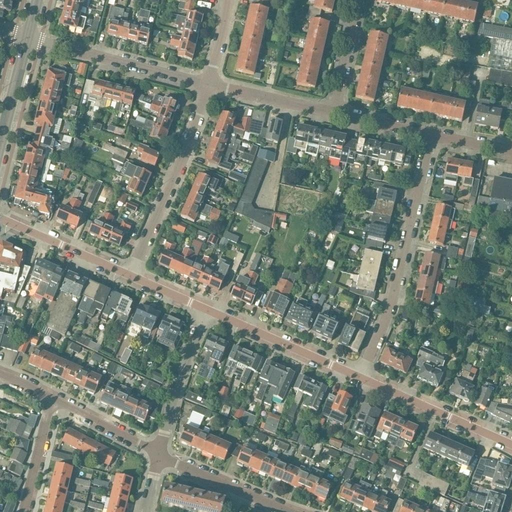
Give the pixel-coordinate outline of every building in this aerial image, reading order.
[(11,12),(13,3),(0,0),(0,9),(2,10),(0,18),(9,21),(11,12)] [(315,0),(314,8),(309,7),(308,14),(320,17),(321,11),(332,13),(335,0),(315,0)] [(410,11),(412,0),(375,0),(378,1),(377,4),(410,11)] [(446,0),(445,0),(412,0),(410,11),(442,19),(446,0)] [(442,19),(474,26),(478,8),(446,0),(442,19)] [(196,6),(181,2),(179,10),(194,14),(196,6)] [(65,9),(64,14),(80,18),(82,8),(66,4),(65,3),(64,9),(65,9)] [(273,13),(274,7),(262,4),(261,10),(250,7),(243,40),(262,44),(268,12),(273,13)] [(118,38),(124,14),(125,10),(113,7),(109,20),(112,21),(108,36),(118,38)] [(148,25),(153,26),(156,14),(146,12),(144,19),(138,43),(148,46),(152,31),(146,30),(148,25)] [(61,26),(69,28),(84,31),(85,26),(91,27),(90,33),(97,35),(100,23),(94,22),(87,20),(80,18),(64,14),(63,16),(62,15),(61,21),(62,22),(61,26)] [(130,16),(124,14),(118,38),(128,41),(132,26),(128,25),(130,16)] [(176,22),(201,28),(203,17),(189,14),(187,19),(178,17),(169,15),(168,20),(176,22)] [(320,17),(308,14),(307,20),(311,21),(304,53),(323,57),(330,25),(319,23),(320,17)] [(132,26),(128,41),(138,43),(144,19),(139,18),(136,27),(132,26)] [(199,38),(201,28),(176,22),(175,27),(185,29),(184,34),(199,38)] [(480,25),(478,36),(484,37),(486,26),(480,25)] [(364,65),(382,69),(389,37),(371,33),(364,65)] [(173,37),(172,42),(196,48),(199,38),(184,34),(183,39),(173,37)] [(471,38),(468,49),(474,51),(477,40),(471,38)] [(511,41),(507,41),(501,40),(496,39),(494,39),(489,68),(504,71),(511,72),(511,41)] [(262,44),(243,40),(237,72),(255,76),(262,44)] [(194,58),(196,48),(172,42),(171,46),(180,49),(179,54),(194,58)] [(315,89),(323,57),(304,53),(297,85),(315,89)] [(78,74),(84,75),(87,65),(80,63),(78,74)] [(460,69),(472,71),(473,65),(461,63),(460,69)] [(382,69),(364,65),(356,98),(374,102),(382,69)] [(46,80),(46,82),(63,86),(69,88),(72,76),(67,75),(67,73),(67,71),(66,69),(64,68),(62,68),(60,69),(59,71),(58,73),(49,70),(48,75),(47,75),(45,80),(46,80)] [(471,78),(472,71),(460,69),(459,75),(471,78)] [(511,72),(504,71),(503,78),(511,79),(511,72)] [(511,86),(511,79),(503,78),(502,85),(511,86)] [(88,102),(96,104),(93,113),(98,114),(100,109),(106,84),(96,82),(96,83),(87,81),(80,107),(87,108),(88,102)] [(46,82),(45,86),(44,87),(42,92),(60,97),(63,86),(46,82)] [(107,101),(112,102),(116,87),(106,84),(100,109),(104,110),(107,101)] [(116,87),(112,102),(117,103),(114,113),(119,114),(126,89),(116,87)] [(126,89),(119,114),(124,115),(125,112),(130,113),(132,107),(136,92),(126,89)] [(398,107),(430,115),(435,97),(402,89),(398,107)] [(41,103),(57,108),(60,97),(42,92),(41,98),(42,99),(41,103)] [(154,102),(152,106),(176,115),(179,105),(173,103),(174,100),(166,97),(165,100),(155,96),(153,101),(154,102)] [(435,97),(430,115),(448,119),(463,122),(467,104),(435,97)] [(55,118),(57,108),(41,103),(39,107),(38,108),(37,114),(55,118)] [(475,125),(486,128),(489,111),(483,109),(484,104),(479,103),(475,125)] [(176,115),(152,106),(147,105),(145,109),(160,115),(158,120),(172,125),(176,115)] [(508,110),(509,107),(503,105),(501,113),(489,111),(486,128),(498,130),(500,121),(506,122),(508,110)] [(253,111),(251,120),(244,119),(242,126),(235,123),(237,117),(230,114),(229,116),(223,114),(219,124),(244,132),(261,136),(266,114),(253,111)] [(55,118),(37,114),(35,119),(36,121),(35,125),(39,126),(37,136),(47,139),(56,141),(62,143),(64,137),(49,133),(50,129),(52,130),(55,118)] [(169,134),(172,125),(158,120),(156,124),(137,117),(136,122),(145,126),(169,134)] [(165,144),(169,134),(145,126),(136,122),(133,121),(131,126),(153,134),(151,139),(165,144)] [(263,129),(261,138),(264,139),(267,140),(267,142),(279,144),(283,123),(272,121),(269,131),(263,129)] [(244,132),(219,124),(216,133),(229,138),(235,140),(237,135),(242,137),(244,132)] [(113,136),(114,134),(115,129),(108,127),(106,135),(113,136)] [(306,151),(308,145),(311,129),(299,127),(296,140),(291,139),(288,153),(296,155),(297,149),(306,151)] [(115,129),(114,134),(124,137),(126,131),(115,129)] [(319,147),(323,132),(311,129),(308,145),(306,151),(306,153),(309,154),(308,155),(317,157),(318,153),(319,147)] [(331,150),(334,134),(323,132),(319,147),(318,153),(330,156),(331,150)] [(235,140),(229,138),(216,133),(212,143),(237,151),(239,152),(241,147),(234,144),(235,140)] [(347,137),(334,134),(331,150),(330,156),(329,158),(348,162),(352,143),(346,142),(347,137)] [(37,136),(34,146),(30,144),(29,149),(27,150),(26,156),(27,156),(44,160),(47,150),(53,152),(56,141),(47,139),(37,136)] [(121,140),(118,139),(116,144),(129,149),(131,143),(121,139),(121,140)] [(358,144),(352,143),(348,162),(366,166),(367,158),(371,142),(359,140),(358,144)] [(379,161),(382,145),(371,142),(367,158),(366,166),(371,167),(372,159),(379,161)] [(212,143),(209,152),(228,159),(230,154),(235,156),(237,151),(212,143)] [(103,149),(115,155),(127,160),(129,155),(115,149),(115,150),(105,145),(103,149)] [(385,162),(391,163),(394,148),(382,145),(379,161),(378,164),(384,166),(385,162)] [(257,153),(258,148),(252,146),(249,155),(255,157),(257,153)] [(143,147),(140,153),(144,155),(141,161),(155,168),(160,156),(149,152),(150,150),(143,147)] [(406,150),(394,148),(391,163),(403,166),(406,150)] [(72,149),(70,154),(78,157),(80,152),(72,149)] [(273,164),(275,155),(263,151),(261,159),(269,162),(273,164)] [(228,159),(209,152),(206,162),(219,167),(219,168),(230,172),(232,165),(227,163),(228,159)] [(240,152),(239,152),(238,155),(242,157),(241,160),(253,164),(255,157),(249,155),(243,153),(240,152)] [(125,165),(127,160),(115,155),(112,160),(125,165)] [(25,162),(24,166),(41,171),(48,173),(51,162),(44,160),(27,156),(26,156),(25,161),(25,162)] [(261,159),(258,158),(256,164),(267,169),(269,162),(261,159)] [(457,183),(458,177),(461,162),(448,160),(445,181),(457,183)] [(70,162),(67,170),(73,173),(76,165),(70,162)] [(458,177),(466,178),(465,185),(474,187),(475,180),(471,179),(473,164),(461,162),(458,177)] [(121,176),(123,177),(147,187),(151,176),(138,170),(138,168),(127,163),(121,176)] [(267,169),(256,164),(254,170),(264,175),(267,169)] [(48,173),(41,171),(24,166),(23,171),(22,172),(20,177),(38,182),(45,183),(48,173)] [(264,175),(254,170),(252,177),(262,181),(264,175)] [(196,185),(219,195),(222,196),(224,191),(219,189),(224,179),(206,172),(204,177),(200,175),(196,185)] [(233,172),(230,178),(246,185),(248,177),(233,172)] [(18,189),(36,193),(38,182),(20,177),(19,183),(20,184),(18,189)] [(147,187),(123,177),(117,192),(124,195),(126,191),(142,198),(147,187)] [(262,181),(252,177),(249,183),(260,187),(262,181)] [(388,177),(386,183),(397,186),(399,180),(388,177)] [(491,201),(511,204),(511,182),(495,179),(491,201)] [(96,183),(92,193),(97,196),(102,185),(96,183)] [(260,187),(249,183),(247,189),(257,193),(260,187)] [(396,193),(397,188),(375,183),(374,189),(379,190),(376,203),(394,207),(397,194),(396,193)] [(217,200),(219,195),(196,185),(192,194),(205,200),(207,195),(217,200)] [(97,196),(106,200),(111,190),(102,186),(97,196)] [(18,189),(15,188),(12,198),(16,199),(14,205),(20,207),(39,215),(40,214),(49,216),(53,201),(39,197),(35,196),(36,193),(18,189)] [(257,193),(247,189),(245,195),(255,199),(257,193)] [(76,191),(72,200),(68,209),(62,207),(57,220),(67,224),(77,202),(80,194),(81,193),(76,191)] [(124,205),(128,197),(119,193),(116,202),(124,205)] [(77,202),(67,224),(77,229),(83,216),(77,214),(82,204),(85,196),(80,194),(77,202)] [(188,203),(211,214),(219,217),(221,212),(203,204),(205,200),(192,194),(188,203)] [(328,204),(331,197),(322,194),(320,200),(328,204)] [(255,199),(245,195),(242,201),(252,205),(255,199)] [(443,195),(442,201),(454,204),(455,198),(443,195)] [(468,207),(474,209),(476,199),(470,198),(468,207)] [(475,215),(487,218),(489,210),(491,201),(479,198),(475,215)] [(126,207),(136,212),(139,206),(128,201),(126,207)] [(236,214),(244,217),(243,217),(253,221),(255,210),(252,205),(242,201),(236,214)] [(511,214),(511,204),(491,201),(489,210),(511,214)] [(219,217),(211,214),(188,203),(184,213),(197,218),(199,214),(209,218),(217,221),(219,217)] [(391,219),(394,207),(376,203),(373,215),(391,219)] [(109,206),(105,214),(101,224),(95,222),(90,235),(100,239),(110,216),(113,208),(109,206)] [(437,206),(434,218),(452,223),(455,210),(437,206)] [(474,209),(468,207),(464,206),(463,212),(472,214),(474,209)] [(262,212),(255,210),(253,221),(254,222),(259,224),(262,212)] [(262,212),(259,224),(265,226),(268,213),(262,212)] [(274,214),(268,213),(265,226),(271,229),(274,214)] [(373,215),(371,228),(389,232),(391,219),(373,215)] [(110,216),(100,239),(110,244),(115,230),(112,229),(116,219),(110,216)] [(434,218),(432,231),(446,234),(447,230),(450,231),(452,223),(434,218)] [(115,230),(110,244),(111,244),(119,248),(127,231),(129,231),(132,226),(120,221),(116,231),(115,230)] [(187,227),(175,222),(172,230),(183,235),(187,227)] [(271,229),(265,226),(259,224),(254,222),(252,226),(269,233),(271,229)] [(386,244),(389,232),(371,228),(369,235),(366,235),(363,245),(376,248),(382,249),(383,244),(386,244)] [(470,237),(476,239),(478,231),(472,229),(470,237)] [(446,234),(432,231),(429,243),(443,246),(446,234)] [(238,244),(240,238),(227,232),(225,238),(238,244)] [(210,237),(207,243),(215,247),(218,241),(210,237)] [(223,238),(220,245),(226,248),(229,241),(223,238)] [(172,255),(174,251),(176,245),(167,241),(165,247),(167,248),(159,266),(169,270),(175,257),(172,255)] [(31,269),(23,267),(26,255),(12,249),(3,245),(0,246),(0,305),(5,307),(13,309),(19,296),(31,269)] [(362,252),(365,253),(362,265),(380,269),(383,270),(385,262),(382,261),(383,256),(375,254),(376,248),(363,245),(362,252)] [(189,279),(195,265),(190,263),(194,253),(196,248),(192,246),(191,247),(185,261),(179,274),(189,279)] [(449,247),(448,253),(457,256),(459,250),(449,247)] [(244,255),(238,253),(231,270),(237,273),(244,255)] [(456,262),(457,256),(448,253),(446,259),(456,262)] [(426,254),(423,266),(437,270),(443,271),(446,259),(426,254)] [(169,270),(179,274),(185,261),(175,257),(169,270)] [(197,260),(195,265),(189,279),(199,283),(209,260),(204,258),(203,262),(197,260)] [(231,297),(241,302),(254,274),(259,261),(255,259),(249,272),(247,277),(246,280),(240,277),(231,297)] [(30,277),(23,292),(28,294),(35,298),(36,295),(35,295),(49,265),(48,265),(49,262),(44,260),(42,262),(39,261),(32,278),(30,277)] [(199,283),(208,287),(214,274),(209,271),(213,262),(209,260),(199,283)] [(221,260),(214,274),(208,287),(218,292),(231,265),(221,260)] [(52,277),(56,268),(49,265),(35,295),(36,295),(44,299),(53,277),(52,277)] [(377,281),(380,269),(362,265),(359,277),(377,281)] [(434,282),(437,270),(423,266),(420,279),(434,282)] [(57,268),(56,268),(52,277),(53,277),(44,299),(53,303),(66,273),(57,269),(57,268)] [(286,270),(281,280),(275,295),(271,293),(263,312),(273,316),(292,273),(286,270)] [(292,273),(273,316),(282,320),(290,302),(287,300),(293,286),(298,276),(292,273)] [(51,314),(48,320),(45,327),(52,330),(56,332),(79,279),(69,274),(61,292),(57,304),(52,315),(51,314)] [(252,291),(256,281),(258,276),(254,274),(241,302),(246,304),(246,307),(249,308),(251,306),(257,293),(252,291)] [(357,285),(353,283),(352,288),(350,292),(353,294),(356,296),(370,299),(372,293),(374,293),(375,288),(377,281),(359,277),(357,285)] [(79,279),(56,332),(61,335),(65,337),(75,314),(73,313),(80,300),(87,282),(79,279)] [(434,282),(420,279),(417,291),(434,295),(436,296),(439,283),(434,282)] [(462,291),(469,292),(472,281),(465,280),(462,291)] [(90,283),(78,310),(88,315),(89,315),(100,288),(99,288),(99,286),(97,285),(95,286),(90,283)] [(301,285),(295,298),(299,300),(300,301),(300,300),(306,287),(301,285)] [(333,298),(338,289),(332,286),(327,295),(333,298)] [(88,315),(87,317),(92,319),(93,317),(96,310),(101,312),(103,308),(104,306),(110,292),(105,290),(105,289),(102,288),(101,288),(100,288),(89,315),(88,315)] [(434,295),(417,291),(414,303),(429,306),(430,301),(432,301),(434,295)] [(344,305),(351,308),(356,296),(353,294),(350,292),(344,305)] [(112,294),(101,320),(106,323),(111,311),(115,312),(122,297),(115,294),(115,295),(112,294)] [(457,294),(455,301),(465,303),(467,296),(457,294)] [(319,311),(325,297),(321,295),(315,310),(319,311)] [(129,301),(122,297),(115,312),(122,316),(120,321),(126,324),(131,312),(129,311),(133,303),(129,301)] [(482,315),(488,317),(490,309),(484,308),(486,301),(472,297),(469,312),(482,315)] [(291,324),(292,323),(298,326),(304,311),(306,306),(308,303),(300,300),(300,301),(299,300),(296,307),(294,306),(286,322),(291,324)] [(0,320),(7,322),(11,323),(12,318),(3,316),(5,307),(0,305),(0,320)] [(321,340),(330,321),(325,319),(330,307),(325,305),(312,333),(316,335),(316,338),(321,340)] [(144,324),(150,310),(140,306),(129,331),(135,333),(140,322),(144,324)] [(298,326),(304,329),(304,330),(308,332),(315,315),(312,314),(314,311),(313,309),(306,306),(304,311),(298,326)] [(443,310),(429,306),(428,312),(432,313),(441,315),(443,310)] [(404,307),(401,320),(407,321),(410,308),(404,307)] [(359,308),(357,314),(350,328),(346,327),(338,345),(348,349),(365,310),(359,308)] [(160,315),(150,310),(144,324),(148,326),(143,337),(153,341),(158,330),(154,328),(160,315)] [(327,340),(331,342),(339,325),(336,324),(341,312),(335,310),(330,321),(321,340),(325,342),(327,340)] [(365,310),(348,349),(358,354),(366,335),(362,334),(369,319),(368,319),(371,313),(365,310)] [(481,323),(482,317),(469,314),(466,326),(473,327),(474,321),(481,323)] [(163,346),(174,321),(165,317),(159,331),(163,333),(158,344),(159,344),(156,349),(161,352),(163,346)] [(419,336),(423,320),(417,319),(413,335),(419,336)] [(11,323),(7,322),(0,320),(0,334),(3,335),(5,328),(11,330),(13,324),(11,323)] [(181,331),(184,325),(174,321),(163,346),(168,348),(169,346),(176,349),(184,333),(181,331)] [(53,339),(56,332),(52,330),(45,327),(42,334),(53,339)] [(464,336),(473,338),(474,331),(466,329),(464,336)] [(118,332),(114,341),(120,343),(120,344),(124,335),(118,332)] [(39,339),(29,334),(25,341),(30,344),(36,347),(39,339)] [(9,337),(3,335),(1,343),(0,347),(0,348),(6,350),(9,337)] [(9,337),(6,350),(13,351),(16,339),(9,337)] [(88,348),(90,342),(91,341),(82,337),(81,338),(79,337),(76,342),(88,348)] [(202,365),(197,376),(205,380),(207,367),(219,341),(210,337),(204,350),(208,352),(202,365)] [(16,339),(13,351),(18,353),(24,341),(16,339)] [(30,344),(25,341),(24,341),(18,353),(24,356),(30,344)] [(215,371),(212,369),(215,363),(219,365),(228,345),(219,341),(207,367),(205,380),(204,383),(209,384),(215,371)] [(98,353),(101,347),(90,342),(88,348),(98,353)] [(389,343),(380,364),(387,366),(387,367),(391,369),(392,369),(393,369),(399,356),(400,352),(401,348),(389,343)] [(226,377),(231,379),(233,375),(238,366),(244,352),(234,348),(226,367),(229,369),(226,377)] [(439,356),(433,353),(421,348),(417,356),(419,357),(416,364),(423,367),(417,380),(427,384),(439,356)] [(40,370),(47,355),(35,350),(29,365),(40,370)] [(238,366),(233,375),(237,377),(234,386),(239,388),(240,384),(242,380),(253,356),(244,352),(238,366)] [(393,369),(395,370),(394,371),(399,373),(399,372),(406,375),(412,362),(407,359),(409,356),(400,352),(399,356),(393,369)] [(40,370),(51,375),(58,359),(47,355),(40,370)] [(245,386),(251,372),(256,374),(262,360),(253,356),(242,380),(240,384),(245,386)] [(446,359),(439,356),(427,384),(437,388),(443,374),(439,372),(441,367),(443,368),(446,359)] [(63,362),(58,359),(51,375),(62,380),(70,362),(64,360),(63,362)] [(62,380),(73,385),(80,369),(75,367),(75,365),(70,362),(62,380)] [(276,366),(267,362),(258,382),(263,384),(261,387),(262,388),(257,399),(262,401),(266,390),(268,386),(276,366)] [(114,377),(118,367),(113,364),(111,370),(109,375),(114,377)] [(79,387),(84,389),(91,374),(93,369),(87,366),(85,371),(80,369),(73,385),(74,387),(77,388),(79,387)] [(268,386),(272,387),(270,392),(264,404),(271,407),(272,404),(271,403),(273,398),(275,393),(275,392),(285,370),(276,366),(268,386)] [(460,399),(462,392),(470,374),(473,369),(467,366),(465,372),(460,382),(455,380),(449,394),(450,394),(451,396),(454,398),(455,397),(460,399)] [(470,374),(462,392),(460,399),(464,401),(464,402),(467,403),(468,402),(469,403),(474,392),(475,389),(471,387),(478,371),(473,369),(470,374)] [(294,374),(285,370),(275,392),(275,393),(273,398),(282,402),(294,374)] [(165,378),(156,373),(153,380),(162,384),(165,378)] [(94,396),(94,394),(95,395),(102,379),(91,374),(84,389),(89,392),(88,393),(94,396)] [(298,393),(294,402),(286,420),(293,423),(294,419),(293,418),(299,404),(303,395),(304,392),(309,381),(300,377),(294,391),(298,393)] [(442,387),(447,389),(450,381),(445,378),(442,387)] [(304,392),(303,395),(307,396),(303,406),(308,408),(318,385),(309,381),(304,392)] [(150,382),(147,388),(158,393),(160,387),(150,382)] [(486,410),(489,404),(493,395),(489,392),(487,392),(490,386),(485,383),(481,392),(475,406),(486,410)] [(319,385),(318,385),(308,408),(317,412),(326,392),(327,389),(319,385)] [(112,408),(119,393),(108,387),(101,402),(112,408)] [(220,392),(218,398),(225,400),(227,392),(228,390),(222,388),(220,392)] [(198,405),(200,396),(189,391),(186,400),(198,405)] [(130,398),(119,393),(112,408),(123,413),(130,398)] [(335,404),(331,403),(328,401),(326,405),(322,415),(329,418),(332,412),(344,417),(352,400),(340,394),(335,404)] [(201,396),(200,396),(198,405),(208,410),(211,403),(200,398),(201,396)] [(123,413),(134,418),(141,403),(130,398),(123,413)] [(152,407),(141,403),(134,418),(139,420),(138,421),(144,424),(144,422),(145,423),(147,417),(155,421),(157,410),(152,407)] [(511,408),(507,407),(489,404),(486,410),(485,413),(511,424),(511,408)] [(361,436),(372,409),(364,405),(352,433),(361,436)] [(180,442),(191,447),(198,432),(204,418),(207,412),(195,406),(183,436),(181,435),(178,440),(180,441),(180,442)] [(379,412),(372,409),(361,436),(369,440),(380,412),(379,412)] [(234,417),(242,419),(244,412),(236,410),(234,417)] [(31,414),(28,419),(36,423),(39,418),(31,414)] [(385,414),(377,431),(374,438),(379,440),(382,433),(383,433),(383,432),(388,434),(389,434),(396,419),(385,414)] [(244,415),(241,422),(253,427),(256,418),(250,415),(250,417),(244,415)] [(263,430),(275,435),(280,421),(268,416),(263,430)] [(389,434),(388,434),(388,436),(393,438),(394,437),(400,439),(407,424),(396,419),(389,434)] [(15,435),(21,438),(27,426),(17,422),(12,434),(15,435)] [(418,429),(407,424),(400,439),(396,448),(401,450),(405,441),(411,444),(418,429)] [(78,451),(85,437),(69,429),(62,443),(78,451)] [(191,447),(202,452),(209,436),(198,432),(191,447)] [(296,442),(299,436),(292,433),(290,440),(296,442)] [(307,446),(309,439),(300,435),(298,442),(307,446)] [(441,440),(430,435),(423,450),(429,452),(428,454),(433,457),(441,440)] [(220,441),(209,436),(202,452),(213,457),(220,441)] [(101,446),(85,437),(78,451),(94,459),(101,446)] [(452,445),(441,440),(433,457),(439,459),(440,458),(445,460),(452,445)] [(220,441),(213,457),(225,462),(228,454),(233,457),(238,445),(233,442),(231,446),(220,441)] [(14,448),(15,449),(26,454),(28,448),(16,442),(14,448)] [(233,457),(238,459),(237,463),(248,468),(255,453),(243,447),(238,445),(233,457)] [(452,445),(445,460),(450,463),(449,465),(454,467),(463,450),(452,445)] [(101,446),(94,459),(109,467),(116,454),(101,446)] [(27,455),(15,449),(9,460),(13,462),(22,466),(27,455)] [(368,463),(372,455),(362,450),(361,453),(359,458),(368,463)] [(461,468),(467,471),(474,455),(463,450),(454,467),(460,470),(461,468)] [(248,468),(259,473),(266,457),(255,453),(248,468)] [(61,461),(71,463),(72,457),(62,454),(61,461)] [(277,462),(266,457),(259,473),(270,478),(277,462)] [(351,457),(343,477),(349,479),(355,464),(358,466),(360,462),(351,457)] [(279,459),(277,462),(270,478),(281,482),(288,467),(290,464),(279,459)] [(389,471),(400,477),(405,465),(391,459),(387,467),(390,469),(389,471)] [(511,469),(499,466),(499,465),(499,463),(492,461),(492,463),(485,461),(481,460),(477,470),(511,480),(511,475),(511,469)] [(20,477),(25,467),(22,466),(13,462),(9,472),(20,477)] [(57,465),(54,476),(70,481),(73,469),(57,465)] [(299,472),(288,467),(281,482),(292,487),(299,472)] [(303,492),(312,472),(301,467),(299,472),(292,487),(303,492)] [(507,491),(511,480),(477,470),(475,475),(493,481),(492,486),(507,491)] [(303,492),(314,497),(321,481),(323,477),(312,472),(303,492)] [(436,481),(424,475),(421,480),(434,486),(436,481)] [(68,492),(70,481),(54,476),(51,488),(68,492)] [(117,476),(114,488),(130,492),(133,480),(117,476)] [(8,489),(17,493),(23,481),(14,477),(12,482),(10,481),(7,488),(8,489)] [(408,481),(402,478),(399,485),(397,490),(402,493),(408,481)] [(472,485),(484,489),(486,482),(474,479),(472,485)] [(434,486),(421,480),(419,486),(420,486),(424,488),(429,490),(431,491),(434,486)] [(332,486),(321,481),(314,497),(326,502),(332,486)] [(434,486),(446,492),(449,487),(436,481),(434,486)] [(351,504),(358,488),(346,484),(340,499),(351,504)] [(444,497),(446,492),(434,486),(431,491),(435,493),(439,495),(444,497)] [(161,505),(188,511),(190,511),(195,494),(165,487),(161,505)] [(48,499),(65,503),(68,492),(51,488),(48,499)] [(127,503),(130,492),(114,488),(111,499),(127,503)] [(362,509),(369,493),(358,488),(351,504),(362,509)] [(3,499),(14,504),(19,494),(17,493),(8,489),(3,499)] [(380,498),(373,511),(387,511),(391,503),(384,500),(387,494),(382,492),(380,498)] [(369,493),(362,509),(369,511),(373,511),(380,498),(369,493)] [(488,499),(468,493),(466,498),(471,499),(476,501),(502,509),(505,499),(489,494),(488,499)] [(195,494),(190,511),(222,511),(225,501),(195,494)] [(51,511),(62,511),(65,503),(48,499),(46,510),(51,511)] [(108,511),(114,511),(125,511),(127,503),(111,499),(108,511)] [(413,511),(416,507),(399,500),(393,511),(413,511)] [(483,511),(500,511),(502,509),(476,501),(474,506),(485,509),(483,511)] [(3,511),(13,511),(16,506),(8,502),(3,511)]
